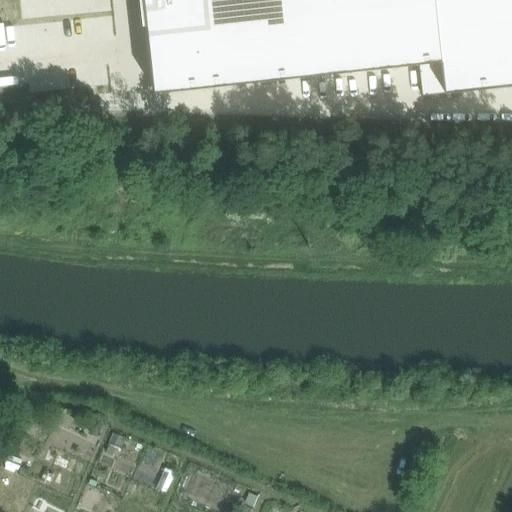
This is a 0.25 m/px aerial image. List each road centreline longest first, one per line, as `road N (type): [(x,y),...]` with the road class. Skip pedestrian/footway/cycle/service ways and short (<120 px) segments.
road 1 (track): [(56,234),(97,198),(511,210)]
road 2 (track): [(124,374),(0,372)]
